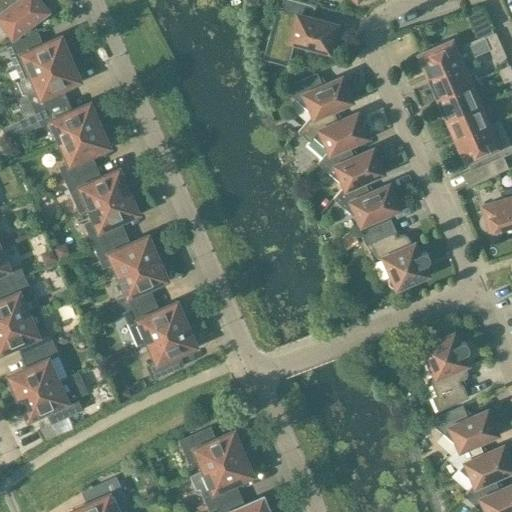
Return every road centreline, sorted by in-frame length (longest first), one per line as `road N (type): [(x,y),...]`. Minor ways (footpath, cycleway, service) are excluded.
road 1 (residential): [(257,376),(94,0)]
road 2 (residential): [(474,290),(366,37),(386,12),(426,0)]
road 3 (residential): [(279,366),(474,290)]
road 4 (residential): [(317,511),(257,376)]
